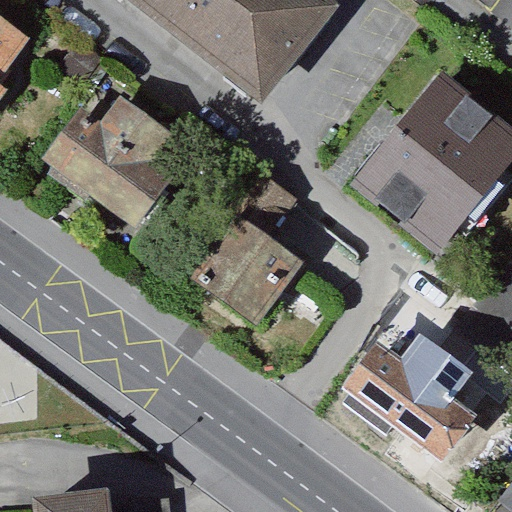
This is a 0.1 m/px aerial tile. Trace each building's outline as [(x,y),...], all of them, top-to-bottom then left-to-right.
[(133,0),(275,115),(353,20),(329,0),(133,0)] [(0,127),(46,55),(0,26),(0,127)] [(511,132),(441,77),(354,183),(444,251),(511,161),(511,132)] [(108,134),(92,121),(54,170),(148,244),(189,192),(162,171),(182,147),(130,106),(108,134)] [(263,185),(179,289),(269,362),(353,258),(263,185)] [(419,333),(400,359),(377,342),(341,389),(441,463),(476,416),(448,396),(468,370),(463,366),(419,333)] [(468,370),(506,402),(511,393),(511,371),(479,346),(463,366),(468,370)] [(511,511),(511,482),(498,502),(511,511)] [(119,511),(119,499),(35,504),(35,511),(119,511)]
